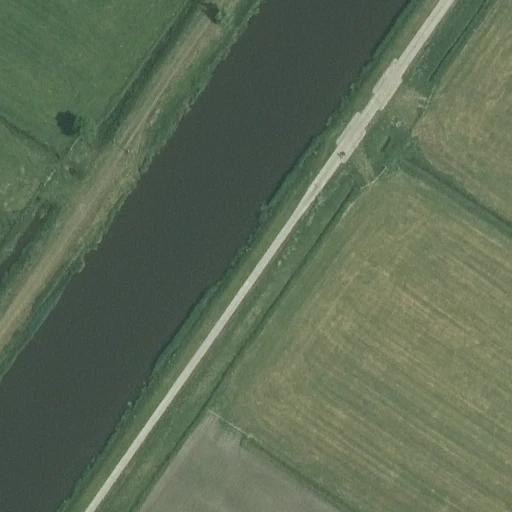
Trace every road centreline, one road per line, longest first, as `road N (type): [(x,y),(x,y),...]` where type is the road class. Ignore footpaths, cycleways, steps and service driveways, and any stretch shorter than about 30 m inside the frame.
road 1 (track): [(229,0),(0,326)]
road 2 (unclassified): [(329,167),(446,0)]
